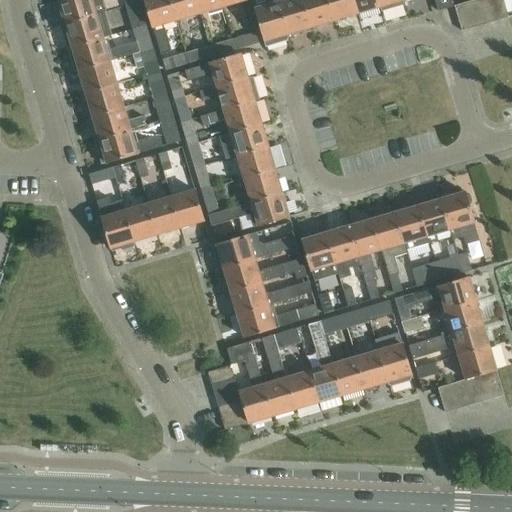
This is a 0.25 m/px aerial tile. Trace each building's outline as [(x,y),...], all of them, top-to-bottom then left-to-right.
[(60,0),(58,0),(59,1),(65,24),(106,12),(102,0),(60,0)] [(170,0),(145,0),(162,55),(172,52),(165,26),(176,23),(175,20),(176,20),(170,0)] [(195,0),(170,0),(176,20),(199,13),(195,0)] [(220,0),(195,0),(199,13),(208,11),(209,13),(222,9),(221,7),(222,7),(220,0)] [(269,5),(255,9),(267,46),(271,45),(281,42),(283,39),(282,36),(289,34),(279,2),(278,0),(267,0),(268,1),(269,5)] [(285,0),(279,2),(289,34),(312,28),(303,0),(285,0)] [(303,0),(312,28),(335,21),(328,0),(303,0)] [(328,0),(335,21),(358,14),(353,0),(328,0)] [(353,0),(358,14),(381,7),(378,0),(353,0)] [(378,0),(381,7),(382,9),(383,10),(384,11),(395,7),(396,5),(395,3),(404,0),(403,0),(378,0)] [(435,0),(439,11),(454,7),(452,0),(435,0)] [(478,0),(476,0),(467,3),(474,28),(486,24),(478,0)] [(478,0),(486,24),(497,21),(490,0),(478,0)] [(490,0),(497,21),(509,18),(503,0),(490,0)] [(140,2),(126,6),(133,29),(147,25),(140,2)] [(467,3),(455,6),(463,31),(474,28),(467,3)] [(63,24),(62,26),(65,37),(67,38),(69,38),(72,47),(103,38),(108,37),(113,36),(106,12),(65,24),(63,24)] [(70,47),(68,49),(71,59),(73,61),(76,60),(78,70),(109,61),(110,62),(133,55),(133,54),(153,48),(147,25),(133,29),(137,42),(111,49),(108,37),(103,38),(72,47),(70,47)] [(257,33),(232,40),(235,50),(260,43),(257,33)] [(232,40),(209,47),(212,56),(235,50),(232,40)] [(209,47),(186,53),(189,63),(212,56),(209,47)] [(153,48),(133,54),(133,55),(137,70),(144,67),(147,75),(160,71),(153,48)] [(186,53),(162,60),(165,69),(189,63),(186,53)] [(210,64),(186,70),(189,80),(213,73),(217,87),(248,78),(241,55),(241,54),(210,64)] [(109,61),(78,70),(85,93),(116,84),(110,62),(109,61)] [(160,71),(147,75),(153,98),(167,94),(160,71)] [(179,73),(168,76),(175,100),(186,97),(179,73)] [(217,87),(200,92),(203,102),(220,97),(224,109),(224,110),(255,101),(258,100),(259,98),(256,87),(253,86),(251,86),(248,78),(217,87)] [(116,84),(85,93),(92,116),(123,107),(116,84)] [(167,94),(153,98),(160,121),(174,117),(167,94)] [(186,97),(175,100),(182,123),(192,120),(186,97)] [(220,111),(201,116),(204,125),(223,120),(227,119),(231,133),(262,124),(255,101),(224,110),(224,109),(220,111)] [(123,107),(92,116),(99,140),(130,131),(147,126),(144,116),(127,121),(123,107)] [(174,117),(160,121),(167,145),(181,141),(174,117)] [(192,120),(182,123),(188,146),(199,142),(192,120)] [(231,133),(221,135),(224,144),(233,142),(238,156),(269,147),(262,124),(231,133)] [(96,141),(95,143),(98,153),(100,154),(103,153),(105,162),(136,153),(137,155),(164,147),(160,135),(139,141),(136,131),(130,132),(130,131),(99,140),(96,141)] [(199,142),(188,146),(195,169),(206,165),(199,142)] [(269,147),(238,156),(244,179),(275,170),(269,147)] [(167,151),(158,154),(164,172),(173,169),(167,151)] [(144,158),(135,161),(140,176),(141,179),(150,176),(144,158)] [(121,165),(113,168),(118,185),(126,183),(121,165)] [(206,165),(195,169),(202,191),(213,188),(206,165)] [(107,169),(90,175),(94,192),(118,185),(113,168),(107,169)] [(275,170),(244,179),(251,202),(282,192),(275,170)] [(213,188),(202,191),(209,214),(219,211),(213,188)] [(195,190),(171,197),(181,228),(204,221),(195,190)] [(219,211),(209,214),(212,225),(251,213),(255,226),(258,225),(289,216),(282,192),(251,202),(219,211)] [(465,192),(441,199),(450,230),(451,230),(454,240),(464,237),(466,245),(480,241),(475,223),(474,223),(468,205),(470,204),(472,201),(470,195),(467,193),(465,194),(465,192)] [(427,203),(418,206),(429,243),(438,241),(437,234),(450,230),(441,199),(441,200),(440,197),(438,196),(427,199),(426,201),(427,203)] [(171,197),(149,204),(158,235),(181,228),(171,197)] [(109,198),(98,201),(102,218),(112,248),(121,245),(122,248),(125,249),(135,247),(136,244),(135,241),(126,210),(114,214),(109,198)] [(149,204),(126,210),(135,241),(158,235),(149,204)] [(418,206),(396,213),(405,244),(406,249),(407,249),(429,243),(418,206)] [(396,213),(373,220),(382,250),(394,294),(403,291),(398,274),(400,274),(395,258),(409,254),(407,249),(406,249),(405,244),(396,213)] [(373,220),(350,226),(359,257),(366,283),(371,301),(380,298),(375,280),(378,280),(371,254),(382,250),(373,220)] [(350,226),(327,233),(336,264),(347,261),(359,257),(350,226)] [(217,245),(213,246),(217,258),(219,259),(221,259),(224,269),(256,259),(259,258),(299,247),(295,235),(265,245),(260,243),(257,233),(248,235),(217,245)] [(327,233),(303,240),(312,271),(315,281),(339,275),(336,264),(327,233)] [(467,253),(458,256),(463,273),(472,271),(467,253)] [(458,256),(435,263),(440,280),(463,273),(458,256)] [(256,259),(224,269),(231,292),(262,282),(266,281),(306,269),(303,258),(263,270),(263,271),(259,272),(256,259)] [(435,263),(413,270),(418,287),(440,280),(435,263)] [(469,277),(435,288),(438,298),(442,297),(445,309),(445,310),(476,300),(470,278),(469,277)] [(262,282),(231,292),(238,315),(274,304),(313,293),(309,281),(269,293),(265,291),(262,282)] [(352,288),(343,290),(348,308),(357,305),(352,288)] [(329,294),(320,297),(325,315),(334,312),(329,294)] [(414,294),(395,299),(402,322),(412,319),(410,312),(414,305),(417,304),(414,294)] [(445,309),(442,311),(445,321),(449,334),(483,324),(476,300),(445,310),(445,309)] [(390,301),(366,308),(370,321),(394,314),(390,301)] [(274,304),(238,315),(245,338),(280,327),(319,315),(316,304),(278,317),(274,304)] [(366,308),(343,315),(347,328),(370,321),(366,308)] [(343,315),(320,322),(324,336),(347,328),(343,315)] [(412,319),(402,322),(405,334),(425,328),(422,316),(412,319)] [(320,322),(309,325),(320,363),(317,369),(310,371),(319,402),(342,395),(333,364),(324,336),(320,322)] [(449,334),(409,346),(413,360),(449,349),(452,345),(456,344),(459,355),(490,346),(483,324),(449,334)] [(297,328),(274,335),(278,349),(301,342),(302,342),(297,328)] [(274,335),(262,339),(266,353),(274,375),(270,383),(264,385),(273,416),(296,409),(287,378),(278,349),(274,335)] [(246,343),(227,349),(232,363),(245,359),(255,356),(251,342),(246,343)] [(402,344),(378,351),(388,382),(388,385),(391,386),(402,383),(403,380),(402,378),(411,375),(402,344)] [(459,355),(456,357),(459,367),(463,366),(467,380),(474,377),(485,374),(498,370),(490,346),(459,355)] [(378,351),(355,358),(365,389),(388,382),(378,351)] [(355,358),(333,364),(342,395),(365,389),(355,358)] [(253,388),(240,392),(249,423),(273,416),(264,385),(257,363),(247,366),(253,388)] [(435,363),(416,369),(419,379),(438,374),(435,363)] [(226,367),(208,372),(212,384),(235,378),(231,366),(226,367)] [(498,370),(485,374),(493,399),(505,395),(501,382),(498,370)] [(310,371),(287,378),(296,409),(319,402),(310,371)] [(485,374),(474,377),(482,402),(493,399),(485,374)] [(467,380),(463,381),(470,406),(482,402),(474,377),(467,380)] [(235,378),(212,384),(215,396),(238,389),(235,378)] [(463,381),(451,384),(459,409),(470,406),(463,381)] [(451,384),(439,388),(447,413),(459,409),(451,384)] [(238,389),(215,396),(219,407),(242,400),(238,389)] [(242,400),(219,407),(222,418),(245,411),(242,400)] [(245,411),(222,418),(225,430),(248,423),(245,411)]
